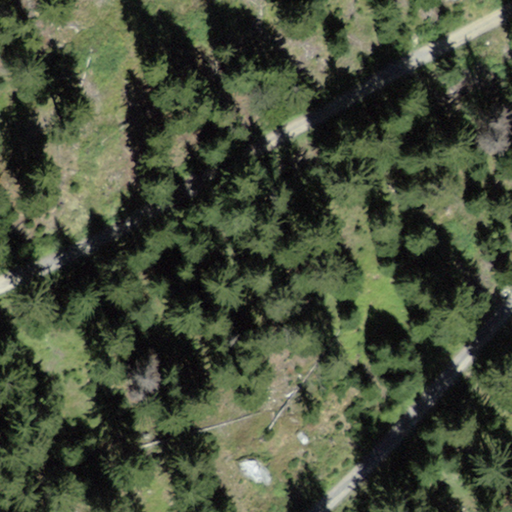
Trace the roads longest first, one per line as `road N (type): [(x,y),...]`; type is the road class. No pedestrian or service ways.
road 1 (track): [(511,6),(122,229),(0,284)]
road 2 (track): [(317,511),(425,406),(511,302)]
